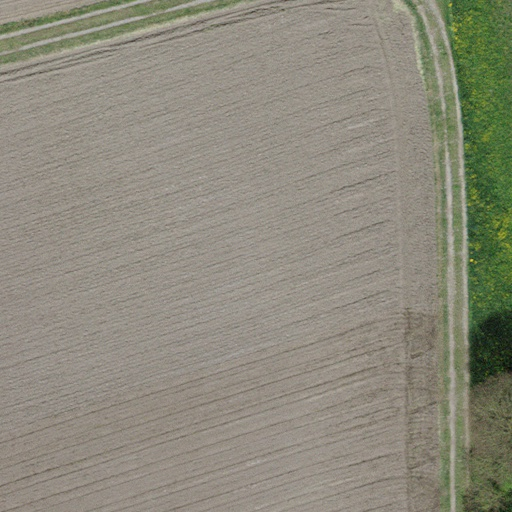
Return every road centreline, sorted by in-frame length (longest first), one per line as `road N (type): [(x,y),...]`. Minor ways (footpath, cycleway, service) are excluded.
road 1 (track): [(463,511),(450,108),(444,64),(418,0)]
road 2 (track): [(169,0),(0,43)]
